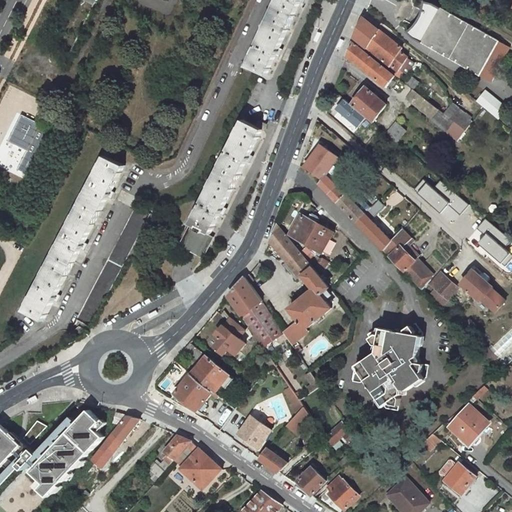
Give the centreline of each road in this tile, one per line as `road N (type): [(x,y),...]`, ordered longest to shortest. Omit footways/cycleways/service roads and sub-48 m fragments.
road 1 (secondary): [(280,168),(237,265),(183,326),(139,355)]
road 2 (residential): [(303,104),(468,249)]
road 3 (unclassified): [(136,388),(150,406),(311,511)]
road 4 (residential): [(280,168),(313,187),(406,289),(407,318)]
road 5 (unknown): [(399,105),(330,39),(300,36),(314,0)]
